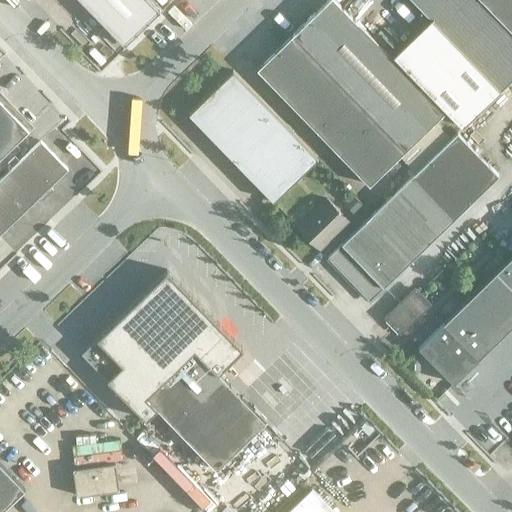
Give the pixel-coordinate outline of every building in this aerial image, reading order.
[(81,0),(124,44),(159,9),(150,0),(81,0)] [(369,185),(443,112),(334,0),(326,0),(256,68),(369,185)] [(511,77),(511,30),(482,0),(412,0),(500,90),(511,77)] [(511,0),(482,0),(511,30),(511,0)] [(273,201),(317,158),(233,70),(188,113),(267,194),(272,200),(273,201)] [(0,156),(28,129),(1,100),(0,100),(0,156)] [(369,300),(455,217),(498,176),(457,133),(449,125),(434,140),(441,147),(414,173),(327,257),(369,300)] [(0,178),(0,234),(67,169),(40,140),(0,178)] [(272,200),(267,194),(261,200),(266,205),(272,200)] [(353,195),(344,203),(353,213),(362,205),(353,195)] [(319,248),(348,221),(327,199),(298,227),(319,248)] [(511,255),(418,347),(453,383),(511,325),(511,255)] [(217,373),(243,348),(166,270),(81,353),(145,419),(157,408),(148,399),(197,352),(217,373)] [(400,334),(431,303),(414,286),(383,317),(400,334)] [(264,422),(217,373),(197,352),(148,399),(157,408),(216,469),(262,424),(264,422)] [(72,468),(76,496),(119,489),(115,461),(72,468)] [(0,511),(24,489),(0,463),(0,511)] [(333,511),(311,488),(286,511),(333,511)]
